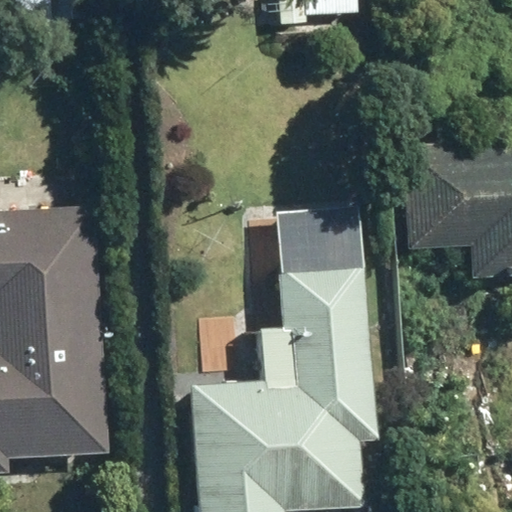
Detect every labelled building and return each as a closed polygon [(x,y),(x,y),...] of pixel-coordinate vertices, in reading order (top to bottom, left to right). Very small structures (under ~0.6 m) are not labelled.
[(87,0),(20,0),(22,18),(88,12),(87,0)] [(361,0),(279,0),(281,16),(363,8),(361,0)] [(511,133),(409,138),(414,241),(476,238),(477,271),(511,269),(511,133)] [(364,199),(283,205),(287,265),(281,266),(285,327),(299,326),(303,380),(273,383),(272,373),(191,380),(200,511),(290,511),(290,500),(368,494),(363,431),(381,429),(364,199)] [(102,202),(0,205),(0,471),(11,471),(11,452),(111,449),(102,202)] [(244,318),(203,318),(203,364),(243,365),(244,318)]
